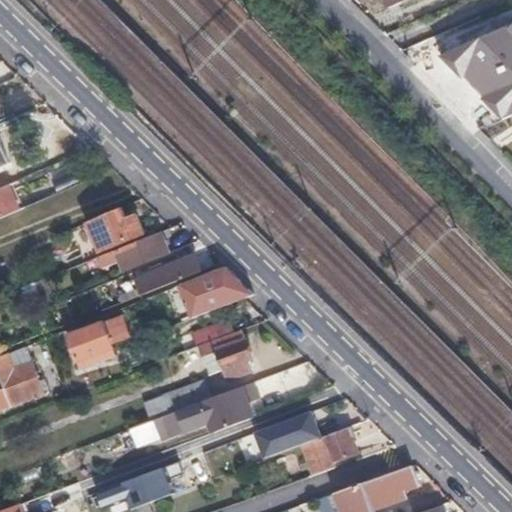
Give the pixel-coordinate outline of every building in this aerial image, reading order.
[(384,0),(388,9),(409,0),(384,0)] [(0,166),(8,162),(0,145),(0,166)] [(0,218),(21,209),(10,183),(0,187),(0,218)] [(123,206),(91,220),(104,250),(147,233),(138,213),(128,217),(123,206)] [(170,252),(161,233),(100,257),(104,265),(120,259),(125,269),(170,252)] [(146,292),(201,269),(194,254),(138,275),(142,283),(146,292)] [(256,294),(226,265),(180,284),(194,317),(246,297),(256,294)] [(46,280),(34,284),(41,303),(54,298),(46,280)] [(120,302),(123,301),(146,292),(142,283),(116,293),(120,302)] [(84,367),(118,353),(113,340),(131,334),(123,314),(71,335),(84,367)] [(194,334),(199,346),(207,343),(234,333),(229,320),(194,334)] [(207,343),(199,346),(209,371),(223,366),(229,380),(258,368),(243,330),(234,333),(207,343)] [(8,354),(0,357),(0,380),(4,389),(11,407),(45,394),(30,361),(15,368),(8,354)] [(271,392),(266,378),(210,399),(188,407),(195,427),(221,418),(225,428),(263,414),(257,397),(271,392)] [(188,407),(210,399),(206,385),(169,399),(173,413),(188,407)] [(150,419),(165,415),(161,398),(146,401),(150,419)] [(173,413),(160,418),(164,428),(167,438),(195,427),(188,407),(173,413)] [(141,425),(145,435),(164,428),(160,418),(141,425)] [(304,445),(315,476),(335,468),(332,456),(356,447),(349,429),(304,445)] [(413,468),(320,500),(323,511),(375,511),(398,504),(394,496),(420,487),(413,468)] [(186,497),(182,469),(97,483),(102,511),(186,497)] [(29,511),(25,502),(0,511),(29,511)]
